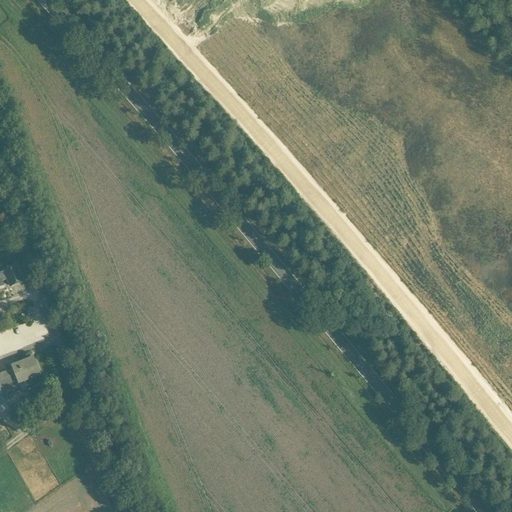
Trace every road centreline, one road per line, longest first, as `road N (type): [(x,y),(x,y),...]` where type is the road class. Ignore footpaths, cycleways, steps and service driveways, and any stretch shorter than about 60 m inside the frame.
road 1 (tertiary): [(487,511),(52,0)]
road 2 (track): [(511,444),(324,211),(137,0)]
road 3 (unclassified): [(0,168),(118,511)]
